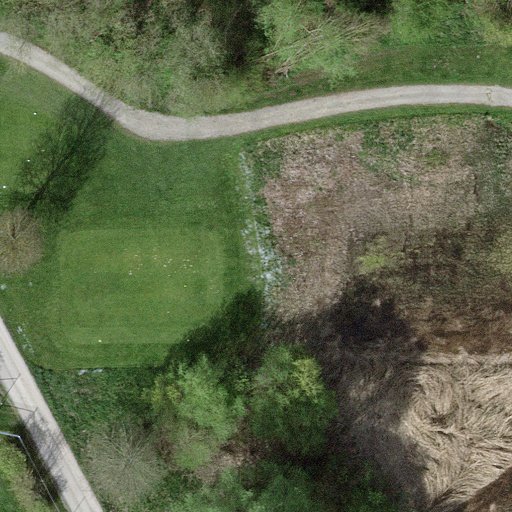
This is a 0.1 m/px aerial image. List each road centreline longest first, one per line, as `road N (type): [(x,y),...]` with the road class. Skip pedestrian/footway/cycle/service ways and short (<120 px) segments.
road 1 (track): [(511,113),(392,109),(188,143),(155,141),(0,55)]
road 2 (track): [(0,361),(79,511)]
